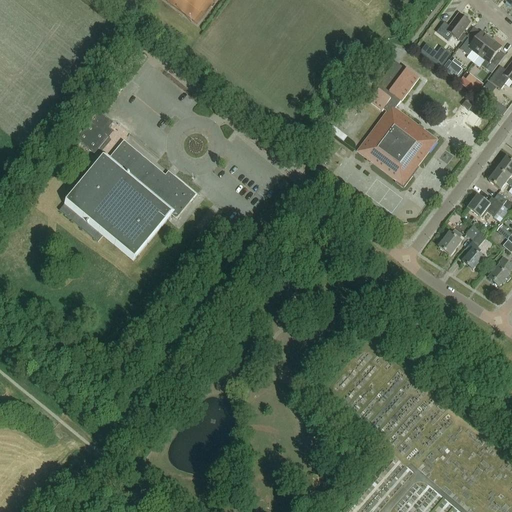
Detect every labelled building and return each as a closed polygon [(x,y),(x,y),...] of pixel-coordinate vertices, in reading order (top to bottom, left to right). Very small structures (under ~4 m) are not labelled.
[(511,0),(501,0),(511,8),(511,7),(511,0)] [(458,41),(470,24),(459,15),(449,28),(444,24),(437,34),(442,38),(446,32),(458,41)] [(479,57),(492,41),(481,33),(480,34),(474,29),(467,38),(469,39),(460,50),(469,57),(472,52),(479,57)] [(492,75),(500,64),(494,59),(502,49),(492,41),(479,57),(485,62),(481,67),(492,75)] [(406,71),(395,63),(375,90),(378,92),(370,104),(382,113),(383,111),(387,114),(357,153),(398,184),(397,185),(402,189),(404,188),(413,177),(412,175),(437,142),(395,110),(400,103),(401,103),(419,79),(408,69),(406,71)] [(455,81),(462,72),(452,64),(446,73),(455,81)] [(509,81),(511,82),(511,64),(506,72),(500,68),(489,82),(501,91),(509,81)] [(463,78),(459,84),(475,97),(483,86),(477,81),(473,86),(463,78)] [(468,112),(473,106),(466,101),(462,107),(468,112)] [(467,119),(476,126),(485,114),(476,107),(467,119)] [(99,112),(76,140),(95,156),(114,133),(109,129),(113,124),(99,112)] [(332,128),(329,133),(337,139),(340,134),(332,128)] [(176,221),(196,197),(168,174),(165,177),(124,143),(110,159),(106,156),(60,213),(98,244),(103,239),(133,264),(172,217),(176,221)] [(510,180),(511,177),(511,162),(507,159),(498,171),(510,180)] [(511,181),(510,180),(498,171),(489,183),(501,192),(507,184),(511,187),(511,181)] [(494,219),(507,202),(498,195),(494,200),(492,199),(488,205),(478,198),(468,210),(481,219),(485,213),(494,219)] [(511,237),(499,226),(495,231),(507,242),(502,248),(511,255),(511,254),(511,237)] [(473,242),(481,233),(473,227),(466,236),(473,242)] [(462,244),(459,242),(462,237),(455,232),(452,236),(450,235),(439,249),(451,258),(462,244)] [(481,233),(473,242),(465,251),(469,255),(462,263),(473,272),(483,260),(478,255),(481,252),(478,249),(486,239),(485,238),(486,237),(481,233)] [(507,284),(511,280),(509,277),(510,276),(508,275),(511,270),(511,266),(504,259),(497,267),(499,268),(488,281),(499,289),(505,283),(507,284)] [(297,292),(292,298),(306,309),(311,303),(297,292)] [(316,316),(304,332),(311,338),(315,334),(320,338),(327,329),(321,325),(323,322),(316,316)] [(315,457),(320,441),(310,439),(306,454),(315,457)] [(320,489),(320,477),(307,477),(307,489),(320,489)]
